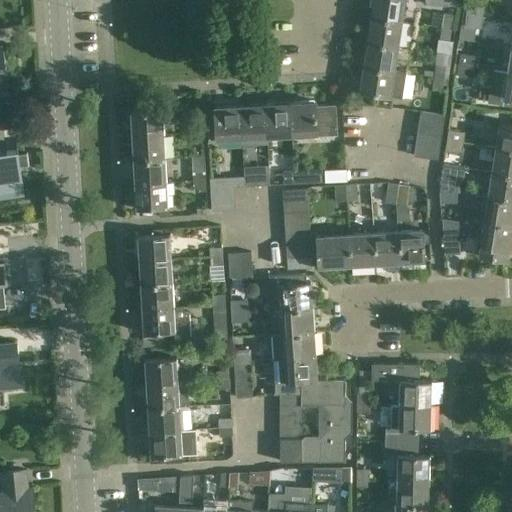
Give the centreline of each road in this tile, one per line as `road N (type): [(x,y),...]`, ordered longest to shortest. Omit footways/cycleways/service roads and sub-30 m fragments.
road 1 (residential): [(86,473),(58,0)]
road 2 (residential): [(352,348),(351,295),(511,289)]
road 3 (residential): [(86,473),(250,460),(248,412)]
